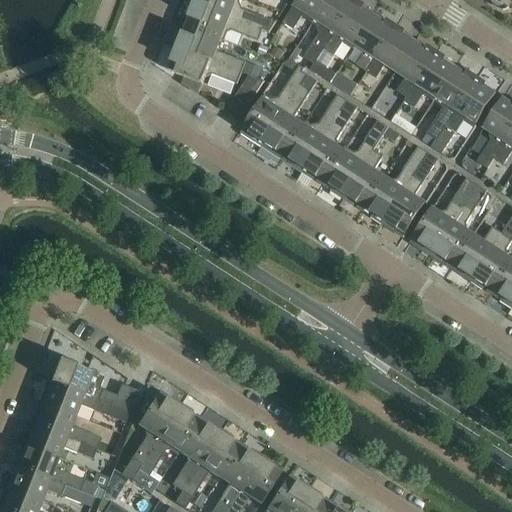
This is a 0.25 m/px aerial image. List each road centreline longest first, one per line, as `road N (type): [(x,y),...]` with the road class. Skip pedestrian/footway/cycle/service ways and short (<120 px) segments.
road 1 (residential): [(0,419),(42,312),(73,299),(399,511)]
road 2 (residential): [(391,268),(138,105),(128,90),(131,73),(160,0)]
road 3 (tertiary): [(349,333),(85,164),(0,136)]
road 4 (tertiary): [(0,164),(72,182),(337,351)]
road 5 (tertiary): [(337,351),(511,467)]
road 6 (tertiary): [(511,440),(349,333)]
road 7 (residential): [(511,345),(391,268)]
